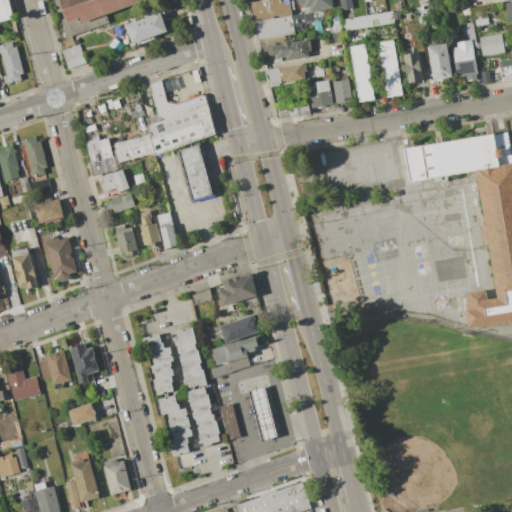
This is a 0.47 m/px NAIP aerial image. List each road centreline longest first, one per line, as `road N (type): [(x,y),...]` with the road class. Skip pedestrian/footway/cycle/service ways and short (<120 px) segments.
road 1 (residential): [(161,511),(30,0)]
road 2 (primary): [(264,242),(332,511)]
road 3 (residential): [(262,140),(511,99)]
road 4 (residential): [(218,259),(0,337)]
road 5 (residential): [(214,41),(0,117)]
road 6 (residential): [(341,449),(164,511)]
road 7 (primary): [(341,449),(305,307)]
road 8 (primary): [(262,140),(226,0)]
